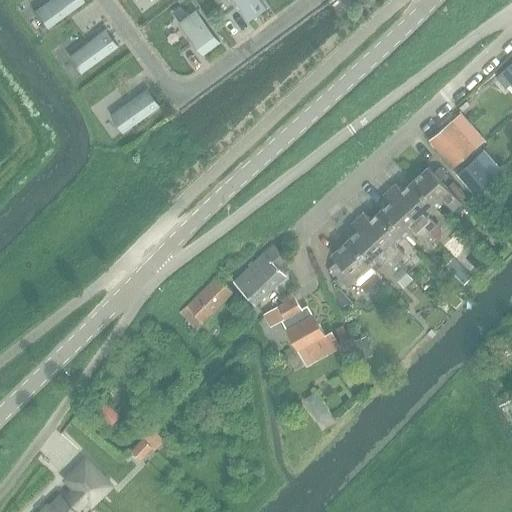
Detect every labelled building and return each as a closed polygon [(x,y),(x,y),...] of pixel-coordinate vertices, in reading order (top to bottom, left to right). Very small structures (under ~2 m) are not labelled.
[(84,1),(83,0),(48,0),(34,11),(46,28),(84,1)] [(233,0),(249,21),(266,9),(260,0),(233,0)] [(178,23),(203,56),(220,42),(196,10),(178,23)] [(119,46),(106,28),(69,56),(81,73),(119,46)] [(160,106),(148,88),(110,115),(123,133),(160,106)] [(453,167),(475,148),(451,121),(429,140),(453,167)] [(464,162),(455,169),(474,190),(483,182),(464,162)] [(428,166),(412,181),(435,207),(443,199),(452,210),(461,202),(458,199),(447,187),(440,179),(445,174),(439,167),(433,172),(428,166)] [(390,189),(428,232),(436,224),(427,214),(435,207),(412,181),(402,190),(396,183),(390,189)] [(452,182),(447,187),(458,199),(463,194),(452,182)] [(380,210),(403,236),(411,229),(420,239),(428,232),(390,189),(384,195),(390,201),(380,210)] [(395,243),(403,236),(380,210),(370,219),(364,212),(358,218),(396,261),(404,254),(395,243)] [(358,231),(348,240),(371,265),(379,258),(388,268),(396,261),(358,218),(352,224),(358,231)] [(381,276),(371,265),(348,240),(332,255),(337,260),(330,267),(348,286),(354,280),(364,291),(381,276)] [(265,252),(249,267),(271,289),(286,274),(277,265),(285,257),(274,245),(266,253),(265,252)] [(453,257),(445,265),(463,283),(471,276),(453,257)] [(482,257),(473,266),(481,274),(490,265),(482,257)] [(401,266),(392,274),(404,287),(413,279),(401,266)] [(271,289),(249,267),(234,281),(255,304),(271,289)] [(220,278),(223,275),(220,272),(217,275),(180,312),(196,328),(233,291),(220,278)] [(301,309),(295,297),(262,315),(269,327),(282,320),(284,325),(298,351),(299,350),(307,365),(339,347),(330,331),(325,334),(313,314),(312,315),(307,306),(301,309)] [(365,336),(355,340),(362,359),(372,356),(365,336)] [(135,376),(146,366),(134,355),(124,365),(135,376)] [(314,391),(304,399),(315,414),(322,417),(326,414),(326,407),(314,391)] [(89,405),(110,426),(119,416),(98,395),(89,405)] [(143,439),(131,451),(140,459),(151,447),(143,439)] [(111,485),(86,460),(66,480),(76,489),(64,501),(60,497),(49,508),(48,506),(41,511),(75,511),(86,500),(91,505),(111,485)]
